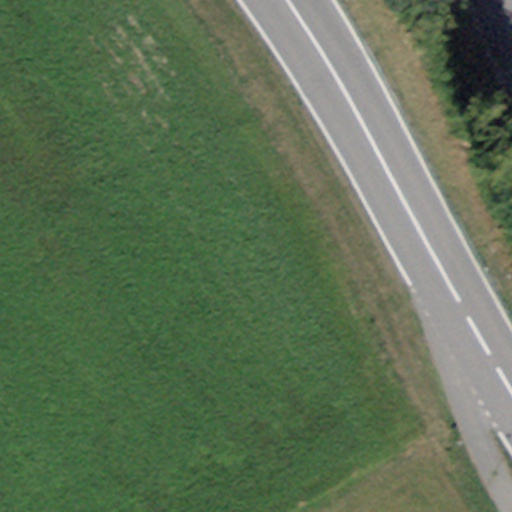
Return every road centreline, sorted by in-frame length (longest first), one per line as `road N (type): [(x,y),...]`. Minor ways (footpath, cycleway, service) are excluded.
road 1 (tertiary): [(281,0),(470,332)]
road 2 (unclassified): [(470,332),(445,347),(449,377),(508,511)]
